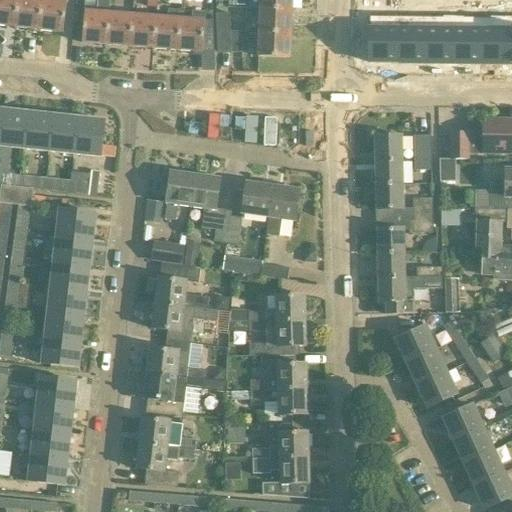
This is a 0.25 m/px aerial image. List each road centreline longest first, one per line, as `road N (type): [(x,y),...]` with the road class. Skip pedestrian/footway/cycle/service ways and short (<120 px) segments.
road 1 (residential): [(96,511),(128,224),(127,135)]
road 2 (residential): [(345,387),(340,168)]
road 3 (residential): [(127,135),(340,168)]
road 4 (residential): [(132,96),(339,100)]
road 5 (residential): [(457,511),(394,409),(372,392),(345,387)]
road 6 (residential): [(339,100),(511,97)]
road 7 (residential): [(0,66),(63,74),(87,92),(132,96)]
road 8 (residential): [(349,511),(345,387)]
